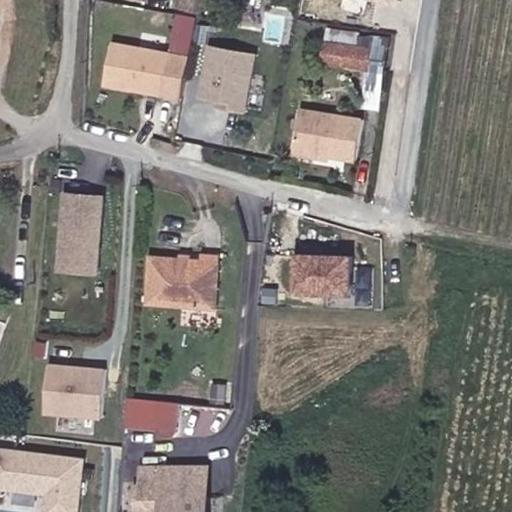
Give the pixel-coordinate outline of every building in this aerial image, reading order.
[(235,12),(236,0),(225,0),(224,10),(235,12)] [(395,0),(354,0),(393,10),(395,0)] [(185,59),(111,44),(102,88),(176,103),(185,59)] [(376,54),(333,44),(328,64),(372,73),(376,54)] [(256,56),(204,47),(194,99),(247,109),(256,56)] [(388,57),(376,54),(372,73),(385,76),(388,57)] [(332,117),(363,127),(365,113),(303,104),(303,108),(332,117)] [(332,117),(303,108),(296,150),(327,154),(332,117)] [(332,117),(327,154),(358,159),(363,127),(332,117)] [(99,277),(104,198),(60,195),(55,274),(99,277)] [(228,248),(160,253),(159,302),(227,302),(228,248)] [(395,262),(395,249),(386,248),(388,261),(395,262)] [(367,253),(335,254),(335,291),(369,291),(367,253)] [(105,371),(47,366),(43,413),(100,418),(105,371)] [(177,403),(126,399),(124,431),(175,434),(177,403)] [(74,511),(81,459),(0,448),(0,494),(37,499),(34,511),(74,511)] [(200,511),(203,467),(138,465),(138,491),(160,492),(160,511),(200,511)]
